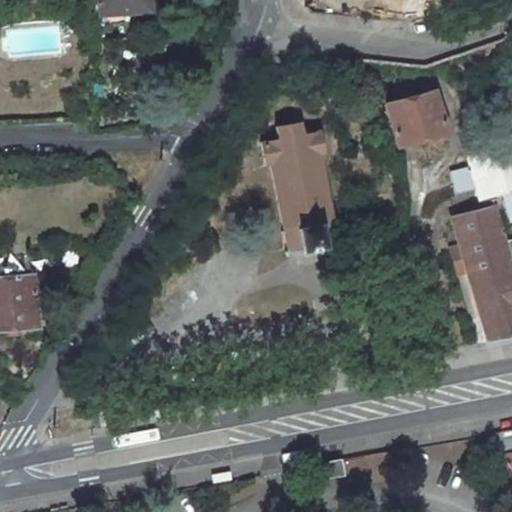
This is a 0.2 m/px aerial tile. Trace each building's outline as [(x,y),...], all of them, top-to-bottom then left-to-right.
[(97,0),(99,13),(127,11),(127,4),(149,1),(149,0),(97,0)] [(434,93),(386,106),(397,145),(445,132),(434,93)] [(325,153),(321,132),(304,134),(302,122),(277,128),(278,140),(262,143),(265,165),(271,164),(283,231),(281,231),(281,233),(284,233),(287,250),(285,251),(286,253),(288,253),(288,254),(291,254),(290,252),(336,243),(336,245),(338,244),(338,242),(339,242),(339,239),(337,240),(334,222),(335,221),(335,219),(333,220),(321,153),(325,153)] [(511,144),(466,157),(469,165),(448,171),(455,194),(476,189),(478,196),(498,190),(506,217),(511,215),(511,144)] [(465,269),(484,342),(511,336),(511,237),(504,240),(494,206),(451,217),(458,244),(465,269)] [(465,269),(458,244),(450,247),(456,271),(465,269)] [(33,275),(0,277),(0,328),(11,328),(36,327),(33,275)] [(11,328),(11,339),(37,338),(36,327),(11,328)] [(96,368),(89,374),(94,380),(101,374),(96,368)] [(152,407),(154,417),(173,413),(171,403),(152,407)] [(511,430),(490,435),(511,476),(511,430)] [(337,461),(332,462),(324,463),(327,477),(340,474),(337,461)] [(324,463),(320,464),(316,465),(319,478),(327,477),(324,463)]
